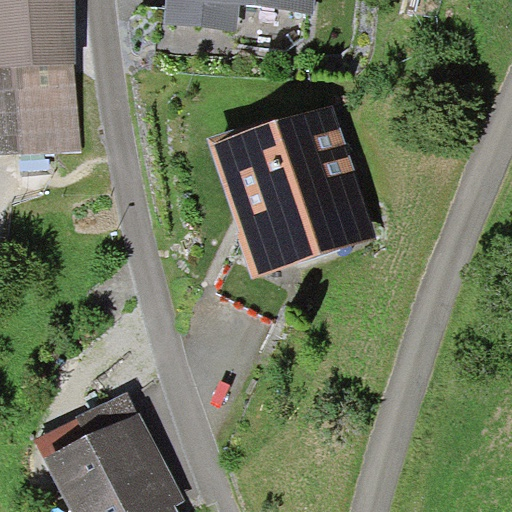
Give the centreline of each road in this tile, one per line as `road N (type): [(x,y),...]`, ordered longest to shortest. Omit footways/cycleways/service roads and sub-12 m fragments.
road 1 (residential): [(93,0),(148,305),(220,509)]
road 2 (residential): [(368,511),(435,281)]
road 3 (track): [(435,281),(511,117)]
